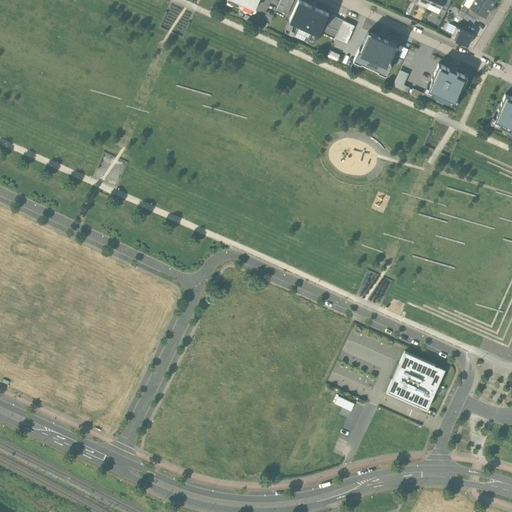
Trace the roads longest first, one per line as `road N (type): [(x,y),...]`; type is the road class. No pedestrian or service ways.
road 1 (unclassified): [(437,474),(445,427),(467,377),(458,353),(236,254),(212,259),(192,286)]
road 2 (tertiary): [(117,462),(181,490),(269,504),(437,474)]
road 3 (unclassified): [(192,286),(0,189)]
road 4 (unclassified): [(117,462),(192,286)]
road 5 (residential): [(472,59),(349,1)]
road 6 (tertiary): [(0,408),(117,462)]
